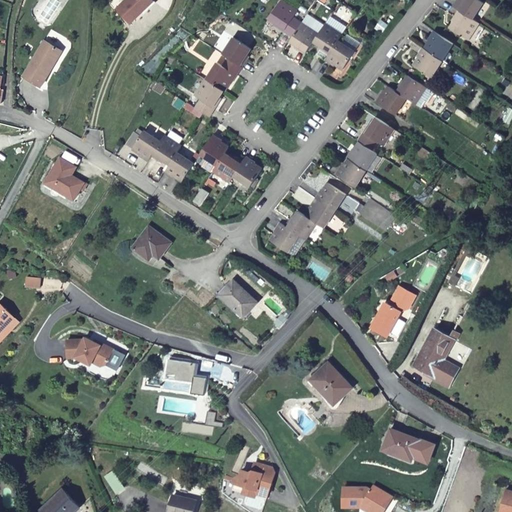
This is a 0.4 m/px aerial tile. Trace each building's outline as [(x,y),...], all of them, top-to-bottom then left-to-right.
[(157,0),(156,0),(128,0),(120,8),(135,23),(157,0)] [(457,0),(454,5),(459,8),(474,18),(485,1),(483,0),(457,0)] [(277,28),(293,39),(302,27),(302,26),(293,20),(296,15),(280,5),(270,21),(278,26),(277,28)] [(474,18),(459,8),(454,16),(456,17),(451,26),(468,38),(480,22),(474,18)] [(324,28),(315,22),(309,32),(318,38),(324,28)] [(382,23),(376,30),(382,34),(388,27),(382,23)] [(296,51),(305,57),(313,45),(318,38),(309,32),(302,27),(293,39),(290,43),(298,48),(296,51)] [(318,38),(313,45),(321,50),(320,53),(328,58),(338,43),(341,38),(325,27),(324,28),(318,38)] [(444,60),(455,43),(434,29),(429,38),(431,39),(425,48),(444,60)] [(232,38),(222,54),(227,57),(242,68),(248,59),(246,57),(251,50),(232,38)] [(64,49),(45,39),(25,75),(43,86),(64,49)] [(352,54),(338,43),(328,58),(324,63),(333,69),(335,66),(341,71),(352,54)] [(432,76),(444,60),(425,48),(423,46),(418,55),(421,56),(415,65),(432,76)] [(216,62),(204,79),(223,92),(229,84),(231,85),(242,68),(227,57),(221,66),(216,62)] [(416,103),(426,87),(409,75),(404,82),(401,80),(395,89),(407,97),(416,103)] [(223,92),(204,79),(193,96),(199,100),(194,107),(203,114),(209,118),(220,102),(218,100),(223,92)] [(382,91),(376,100),(396,114),(407,97),(395,89),(388,85),(384,93),(382,91)] [(395,129),(377,117),(372,124),(371,122),(359,140),(361,141),(374,150),(380,142),(384,145),(395,129)] [(142,156),(150,161),(154,154),(162,142),(145,132),(135,148),(143,154),(142,156)] [(216,163),(217,164),(224,154),(227,148),(220,143),(221,140),(212,135),(201,153),(208,158),(216,163)] [(163,158),(171,163),(178,152),(182,147),(165,137),(162,142),(154,154),(161,159),(163,158)] [(353,149),(348,157),(350,158),(368,171),(380,153),(374,150),(361,141),(356,150),(353,149)] [(176,175),(184,179),(195,162),(178,152),(171,163),(166,171),(175,176),(176,175)] [(68,154),(64,155),(53,175),(61,180),(59,183),(75,190),(82,194),(88,183),(91,176),(78,169),(82,161),(68,154)] [(213,170),(230,181),(233,175),(241,163),(233,157),(231,158),(224,154),(217,164),(213,170)] [(241,163),(233,175),(250,186),(260,170),(252,164),(254,162),(245,157),(241,163)] [(216,163),(208,158),(203,165),(211,171),(216,163)] [(342,164),(337,173),(357,187),(368,171),(350,158),(345,166),(342,164)] [(61,180),(53,175),(50,181),(73,193),(75,190),(59,183),(61,180)] [(316,197),(337,210),(349,192),(331,180),(325,189),(322,187),(316,197)] [(326,227),(337,210),(316,197),(311,204),(313,206),(307,215),(317,221),(326,227)] [(306,239),(317,221),(307,215),(298,209),(293,217),(291,216),(285,225),(300,235),(306,239)] [(288,252),(300,235),(285,225),(279,221),(273,230),(275,232),(270,239),(288,252)] [(174,243),(150,227),(135,249),(148,258),(152,252),(162,259),(174,243)] [(41,287),(42,276),(28,275),(27,286),(41,287)] [(232,281),(218,298),(245,320),(258,303),(232,281)] [(390,305),(385,302),(372,329),(388,337),(401,310),(408,308),(415,295),(401,287),(398,288),(390,305)] [(7,301),(0,308),(0,326),(1,327),(6,332),(22,315),(7,301)] [(294,316),(289,311),(283,319),(288,323),(294,316)] [(26,319),(22,315),(6,332),(1,327),(0,328),(0,335),(6,341),(26,319)] [(414,365),(449,384),(457,371),(439,361),(451,338),(434,328),(414,365)] [(116,371),(123,356),(100,344),(99,346),(85,338),(83,343),(78,340),(67,341),(68,358),(76,357),(90,365),(91,362),(100,367),(104,366),(105,365),(116,371)] [(457,371),(459,366),(446,359),(456,340),(451,338),(439,361),(457,371)] [(204,360),(176,356),(173,386),(213,392),(215,375),(202,373),(204,360)] [(329,362),(312,378),(336,403),(353,387),(329,362)] [(161,419),(160,428),(173,430),(174,421),(161,419)] [(390,428),(382,449),(412,461),(414,457),(427,462),(433,446),(390,428)] [(281,469),(279,465),(261,459),(259,467),(256,468),(249,466),(247,471),(243,473),(241,478),(263,485),(262,489),(273,492),(281,469)] [(263,485),(241,478),(239,485),(272,496),(273,492),(262,489),(263,485)] [(368,488),(345,487),(344,507),(363,507),(371,511),(384,511),(391,501),(396,505),(399,500),(375,486),(372,490),(368,488)] [(511,487),(505,486),(501,505),(508,507),(509,508),(511,511),(511,487)] [(78,511),(84,507),(67,488),(44,509),(46,511),(78,511)] [(198,511),(201,498),(178,492),(174,511),(179,511),(198,511)] [(371,511),(363,507),(362,511),(392,511),(396,505),(391,501),(384,511),(371,511)]
